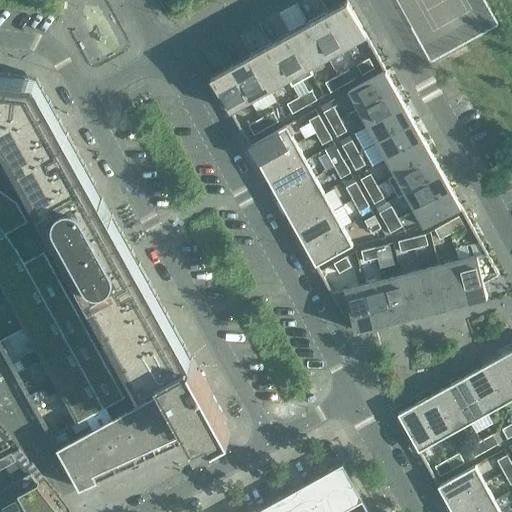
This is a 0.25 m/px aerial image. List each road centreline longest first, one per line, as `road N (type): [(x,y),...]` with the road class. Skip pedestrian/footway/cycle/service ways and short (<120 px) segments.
road 1 (residential): [(359,400),(166,58)]
road 2 (residential): [(86,105),(276,446)]
road 3 (residential): [(511,240),(376,0)]
road 4 (residential): [(158,511),(276,446)]
road 5 (residential): [(420,511),(359,400)]
road 6 (residential): [(275,0),(166,58)]
